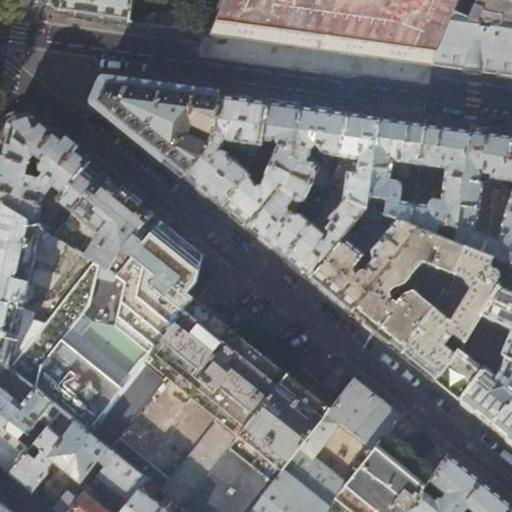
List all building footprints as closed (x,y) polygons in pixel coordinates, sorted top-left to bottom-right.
[(45,0),(54,13),(130,23),(133,0),(45,0)] [(226,0),(212,35),(303,47),(432,65),(455,12),(460,0),(226,0)] [(455,12),(432,65),(470,70),(511,76),(511,4),(508,3),(501,0),(477,0),(469,19),(455,12)] [(216,129),(220,96),(191,92),(135,84),(106,80),(96,103),(156,152),(186,177),(207,149),(209,144),(188,135),(192,127),(213,136),(216,129)] [(245,100),(220,96),(216,129),(213,136),(212,139),(223,144),(225,139),(228,141),(229,141),(262,146),(263,141),(268,103),(245,100)] [(280,105),(268,103),(263,141),(274,140),(276,143),(279,144),(270,165),(292,175),(296,159),(292,157),(300,107),(280,105)] [(327,111),(300,107),(292,157),(296,159),(292,175),(314,185),(319,168),(316,160),(310,159),(311,148),(317,146),(322,152),(329,157),(338,158),(342,137),(343,137),(347,114),(327,111)] [(358,115),(347,114),(343,137),(342,137),(338,158),(358,161),(358,166),(355,166),(354,172),(348,171),(345,198),(367,208),(369,198),(380,118),(358,115)] [(0,166),(0,202),(37,225),(44,199),(53,188),(60,193),(58,196),(57,198),(56,200),(57,203),(72,214),(73,212),(103,174),(33,117),(9,125),(3,154),(0,166)] [(408,122),(380,118),(369,198),(387,200),(385,215),(397,220),(411,226),(414,204),(400,202),(402,189),(401,186),(400,184),(397,183),(391,182),(392,176),(408,178),(410,164),(419,166),(425,125),(408,122)] [(450,128),(425,125),(419,166),(428,167),(427,181),(443,183),(441,201),(434,200),(432,201),(429,203),(428,206),(414,204),(411,226),(419,229),(455,243),(471,131),(450,128)] [(511,136),(493,134),(471,131),(455,243),(465,247),(511,266),(511,264),(510,251),(511,246),(511,136)] [(220,150),(223,144),(212,139),(209,144),(207,149),(186,177),(204,191),(223,207),(237,189),(238,190),(250,174),(251,173),(225,151),(223,150),(220,150)] [(292,175),(270,165),(262,186),(259,186),(255,188),(250,174),(238,190),(237,189),(223,207),(234,216),(248,227),(281,187),(284,188),(292,175)] [(103,174),(73,212),(100,233),(86,256),(93,260),(95,261),(101,265),(115,274),(160,220),(130,196),(103,174)] [(304,202),(314,185),(292,175),(284,188),(281,187),(248,227),(265,241),(285,258),(298,240),(297,239),(311,222),(303,216),(296,215),(287,218),(287,215),(287,212),(284,209),(291,201),(295,204),(304,202)] [(367,208),(345,198),(327,220),(335,226),(327,235),(311,222),(297,239),(298,240),(285,258),(299,269),(310,278),(348,231),(361,215),(367,208)] [(23,311),(38,242),(50,253),(56,245),(61,249),(65,243),(37,225),(0,202),(0,362),(7,368),(9,370),(45,324),(32,320),(34,314),(23,311)] [(383,215),(367,208),(361,215),(380,223),(383,215)] [(160,220),(115,274),(127,285),(117,328),(151,355),(195,300),(189,294),(198,282),(204,255),(160,220)] [(419,229),(411,226),(397,220),(371,251),(373,255),(364,255),(346,241),(352,234),(348,231),(310,278),(333,296),(352,312),(419,229)] [(465,247),(455,243),(419,229),(352,312),(377,332),(403,353),(416,336),(414,333),(443,296),(439,293),(430,305),(405,284),(422,263),(454,276),(465,247)] [(499,286),(511,266),(465,247),(454,276),(463,280),(471,288),(451,319),(447,318),(438,311),(448,299),(443,296),(414,333),(416,336),(403,353),(422,369),(436,380),(458,350),(480,315),(499,286)] [(95,261),(69,294),(45,324),(9,370),(35,391),(61,412),(89,434),(124,389),(63,341),(91,304),(101,265),(95,261)] [(511,291),(499,286),(480,315),(511,329),(511,330),(501,355),(505,357),(499,371),(495,375),(484,367),(486,363),(476,355),(471,361),(482,369),(460,400),(490,425),(511,442),(511,291)] [(151,355),(124,389),(89,434),(116,456),(147,481),(159,491),(182,509),(288,375),(259,352),(205,308),(195,300),(174,326),(151,355)] [(471,361),(458,350),(436,380),(450,392),(460,400),(482,369),(471,361)] [(0,374),(1,375),(7,368),(0,362),(0,412),(3,415),(37,442),(43,435),(34,428),(39,422),(48,429),(56,419),(61,412),(35,391),(21,407),(10,398),(9,394),(5,390),(1,391),(0,390),(0,374)] [(297,364),(288,375),(182,509),(184,511),(249,511),(262,496),(331,410),(330,410),(308,392),(317,379),(297,364)] [(356,379),(331,410),(262,496),(282,511),(325,511),(337,497),(348,484),(313,456),(339,423),(374,452),(386,437),(402,417),(371,392),(356,379)] [(0,465),(11,474),(28,453),(35,445),(37,442),(3,415),(0,417),(0,465)] [(56,419),(48,429),(43,435),(37,442),(35,445),(42,451),(35,459),(28,453),(11,474),(32,492),(47,475),(47,470),(46,469),(53,460),(81,483),(98,461),(106,468),(116,456),(89,434),(76,424),(71,431),(56,419)] [(386,437),(374,452),(348,484),(337,497),(355,511),(409,511),(423,491),(430,481),(434,476),(386,437)] [(510,511),(511,511),(511,506),(481,481),(448,455),(434,476),(430,481),(445,493),(438,503),(423,491),(409,511),(510,511)] [(116,456),(106,468),(98,478),(125,499),(122,502),(127,506),(147,481),(116,456)] [(95,480),(79,500),(69,511),(121,511),(122,511),(96,491),(101,485),(95,480)] [(168,511),(152,499),(159,491),(147,481),(127,506),(122,511),(121,511),(168,511)] [(53,509),(57,511),(69,511),(79,500),(68,491),(53,509)] [(282,511),(262,496),(249,511),(282,511)] [(11,511),(0,502),(0,511),(11,511)]
